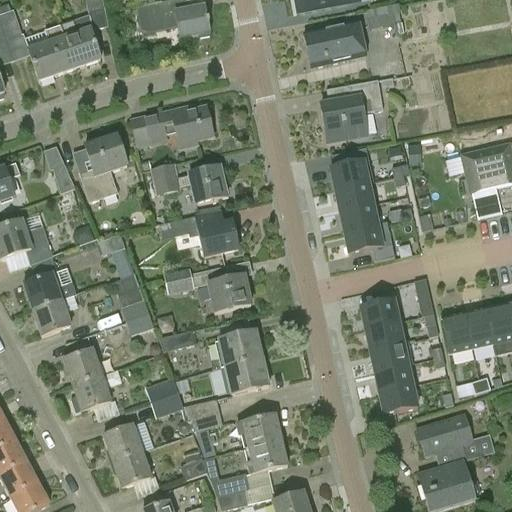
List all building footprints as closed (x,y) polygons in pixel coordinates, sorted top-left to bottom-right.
[(84,0),(87,16),(104,12),(101,0),(84,0)] [(292,0),(294,11),(343,2),(342,0),(292,0)] [(141,39),(176,31),(179,43),(209,37),(203,10),(186,14),(183,1),(135,11),(141,39)] [(397,6),(365,13),(369,34),(393,29),(395,39),(403,37),(397,6)] [(0,27),(6,43),(21,38),(13,14),(0,18),(0,27)] [(88,19),(60,28),(70,59),(61,62),(65,76),(100,64),(89,34),(92,34),(88,19)] [(357,26),(302,38),(309,73),(365,61),(357,26)] [(37,86),(65,76),(61,62),(70,59),(60,28),(44,33),(47,43),(44,44),(45,48),(26,54),(37,86)] [(326,94),(328,106),(319,107),(326,147),(366,141),(362,118),(382,114),(377,85),(326,94)] [(182,113),(130,125),(136,152),(165,145),(161,131),(172,128),(178,153),(197,149),(196,145),(212,141),(205,112),(183,117),(182,113)] [(117,197),(110,176),(126,171),(116,140),(83,150),(91,174),(79,178),(88,207),(117,197)] [(511,158),(509,147),(458,159),(468,200),(511,189),(511,158)] [(362,166),(327,174),(331,197),(367,189),(362,166)] [(15,168),(3,172),(0,173),(0,205),(13,201),(7,183),(19,179),(15,168)] [(180,193),(189,191),(194,210),(227,202),(219,171),(177,181),(174,168),(150,173),(156,201),(181,195),(180,193)] [(74,193),(64,170),(53,174),(60,198),(74,193)] [(389,174),(391,183),(401,181),(399,171),(389,174)] [(401,181),(391,183),(393,193),(403,191),(401,181)] [(336,218),(372,210),(367,189),(331,197),(336,218)] [(372,210),(336,218),(341,239),(343,239),(376,231),(372,210)] [(399,216),(401,226),(411,223),(408,213),(399,216)] [(189,242),(198,240),(203,261),(237,254),(231,226),(222,228),(219,216),(194,222),(159,229),(162,244),(188,238),(189,242)] [(0,263),(25,255),(30,270),(53,262),(42,231),(25,237),(21,225),(0,231),(0,263)] [(376,231),(343,239),(348,261),(373,255),(375,267),(395,263),(392,251),(383,253),(378,230),(376,231)] [(124,252),(119,238),(97,246),(102,260),(124,252)] [(250,309),(243,280),(251,278),(248,266),(190,278),(189,272),(162,278),(167,299),(194,293),(194,291),(206,288),(213,318),(250,309)] [(71,286),(56,291),(52,278),(22,289),(31,314),(61,304),(76,299),(71,286)] [(142,303),(134,278),(120,283),(128,308),(142,303)] [(414,289),(418,309),(429,306),(425,287),(414,289)] [(61,304),(31,314),(40,341),(70,331),(61,304)] [(121,313),(126,325),(148,318),(144,305),(121,313)] [(511,339),(505,307),(483,312),(491,349),(492,348),(511,343),(511,339)] [(363,337),(366,337),(398,329),(393,308),(359,315),(363,337)] [(491,349),(483,312),(461,317),(470,353),(491,349)] [(448,358),(470,353),(461,317),(440,322),(448,358)] [(153,332),(148,318),(126,325),(131,340),(153,332)] [(432,321),(423,324),(425,333),(435,331),(432,321)] [(398,329),(366,337),(370,358),(404,350),(399,329),(398,329)] [(190,335),(159,342),(161,356),(193,349),(190,335)] [(212,374),(224,372),(262,363),(255,335),(217,344),(221,363),(211,366),(212,374)] [(404,350),(370,358),(375,379),(409,371),(404,350)] [(62,364),(71,391),(101,380),(92,354),(62,364)] [(432,366),(442,364),(440,354),(430,356),(432,366)] [(268,390),(262,363),(224,372),(230,399),(268,390)] [(444,373),(442,364),(432,366),(434,376),(444,373)] [(409,371),(375,379),(380,400),(413,392),(409,371)] [(117,374),(101,380),(71,391),(75,402),(69,404),(74,418),(80,416),(80,417),(110,407),(105,393),(122,387),(117,374)] [(172,382),(144,392),(150,407),(177,398),(172,382)] [(481,396),(489,394),(485,382),(478,384),(481,396)] [(474,399),(481,396),(478,384),(470,387),(474,399)] [(385,421),(418,414),(413,392),(380,400),(385,421)] [(183,414),(177,398),(150,407),(155,423),(183,414)] [(450,401),(440,403),(443,413),(452,410),(450,401)] [(184,410),(187,422),(218,415),(215,403),(184,410)] [(221,429),(218,415),(187,422),(188,425),(190,424),(193,436),(221,429)] [(433,458),(438,472),(416,478),(426,511),(451,511),(474,505),(462,466),(494,457),(488,438),(471,444),(463,419),(415,433),(423,461),(433,458)] [(243,440),(246,453),(280,445),(275,420),(235,429),(238,441),(243,440)] [(0,425),(0,452),(15,445),(4,424),(0,425)] [(102,440),(111,466),(141,456),(132,430),(102,440)] [(0,452),(0,479),(26,466),(15,445),(0,452)] [(280,445),(246,453),(249,467),(246,467),(248,479),(267,474),(286,470),(280,445)] [(150,482),(141,456),(111,466),(120,493),(150,482)] [(184,484),(207,477),(203,464),(180,471),(184,484)] [(0,479),(0,486),(8,502),(37,487),(26,466),(0,479)] [(246,477),(219,484),(210,485),(216,502),(245,496),(250,494),(246,479),(246,477)] [(42,511),(49,509),(37,487),(8,502),(13,511),(42,511)] [(245,496),(216,502),(219,511),(235,511),(248,509),(245,496)] [(271,507),(273,511),(307,511),(302,497),(271,507)]
